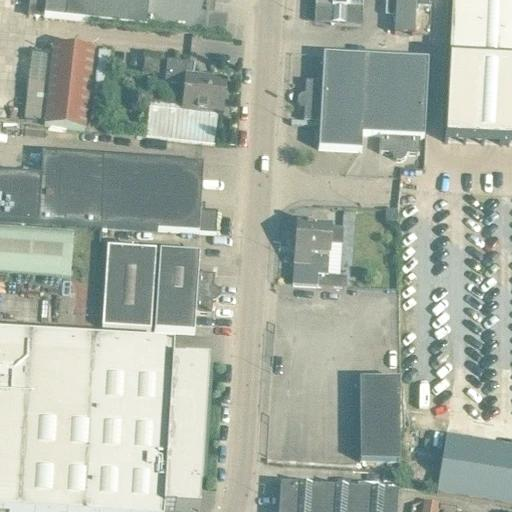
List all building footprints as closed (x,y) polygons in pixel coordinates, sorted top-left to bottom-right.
[(46,0),(44,20),(65,22),(67,0),(46,0)] [(208,0),(67,0),(65,22),(225,39),(227,19),(207,17),(208,0)] [(346,11),(346,0),(331,0),(331,10),(346,11)] [(386,0),(385,17),(395,18),(394,35),(414,37),(416,9),(416,0),(386,0)] [(416,0),(416,9),(431,10),(431,0),(416,0)] [(452,0),(449,63),(445,143),(511,146),(511,0),(507,0),(452,0)] [(53,45),(51,63),(43,127),(83,132),(93,50),(53,45)] [(380,128),(384,60),(323,57),(321,84),(306,83),(305,96),(300,97),(298,101),(297,105),(300,109),(304,111),(303,123),(319,124),(380,128)] [(428,63),(384,60),(380,128),(319,124),(318,152),(361,154),(362,138),(380,139),(379,155),(392,156),(393,160),(396,163),(401,163),(405,161),(406,157),(419,157),(420,141),(424,141),(428,63)] [(194,65),(174,62),(166,61),(164,85),(185,87),(182,109),(149,106),(146,139),(214,147),(217,121),(218,121),(218,114),(222,114),(226,83),(192,79),(194,65)] [(198,236),(200,213),(203,166),(183,165),(42,154),(40,178),(37,224),(198,236)] [(0,220),(37,224),(40,178),(0,175),(0,220)] [(217,214),(200,213),(198,236),(216,237),(217,214)] [(397,224),(397,213),(385,213),(385,225),(397,224)] [(306,228),(296,227),(293,287),(346,291),(346,279),(327,278),(329,246),(341,247),(342,230),(312,228),(312,227),(306,226),(306,228)] [(102,330),(150,333),(155,253),(107,250),(102,330)] [(195,316),(198,276),(199,256),(159,253),(154,333),(194,336),(195,316)] [(214,277),(198,276),(195,316),(211,317),(212,305),(217,303),(220,300),(220,295),(217,291),(213,289),(214,277)] [(173,347),(0,336),(0,511),(163,511),(164,511),(174,511),(199,511),(198,511),(199,492),(200,492),(208,365),(183,363),(183,364),(173,363),(172,363),(173,347)] [(360,464),(399,464),(399,382),(359,382),(360,464)] [(436,497),(511,510),(511,421),(451,410),(436,497)] [(398,511),(401,486),(280,487),(278,511),(398,511)]
